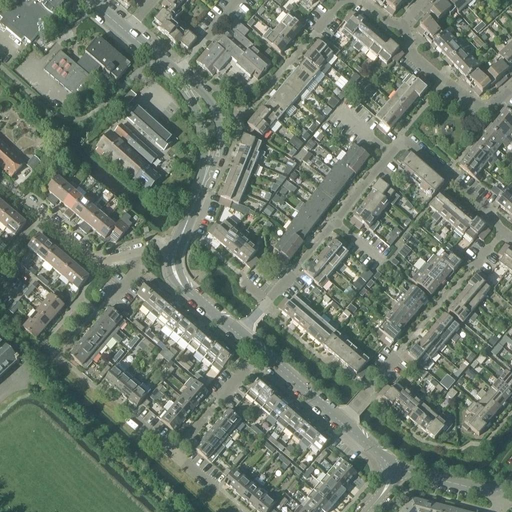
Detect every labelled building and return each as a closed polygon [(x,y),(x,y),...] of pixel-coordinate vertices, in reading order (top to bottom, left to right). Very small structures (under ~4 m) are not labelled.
[(9,0),(0,10),(0,19),(2,21),(0,23),(0,24),(21,42),(23,39),(29,45),(58,11),(59,11),(60,12),(61,11),(62,10),(62,9),(62,8),(61,8),(58,5),(60,3),(56,0),(9,0)] [(121,0),(127,5),(126,6),(129,8),(133,3),(131,2),(130,1),(131,0),(121,0)] [(197,40),(190,34),(179,26),(177,28),(170,22),(172,19),(170,17),(173,14),(178,18),(184,11),(182,9),(189,1),(190,0),(167,0),(161,7),(165,10),(163,11),(152,25),(161,33),(168,39),(178,48),(182,51),(185,48),(188,51),(197,40)] [(378,0),(376,2),(382,7),(385,4),(388,7),(385,11),(392,16),(402,5),(403,6),(406,3),(409,6),(413,0),(378,0)] [(456,11),(445,0),(439,0),(442,4),(439,7),(436,3),(426,13),(429,16),(426,19),(427,20),(416,31),(422,37),(426,34),(428,37),(426,40),(431,45),(442,35),(434,27),(442,19),(444,22),(456,11)] [(466,6),(460,0),(445,0),(456,11),(458,14),(466,6)] [(498,15),(494,11),(490,15),(494,19),(498,15)] [(348,25),(341,34),(349,41),(352,38),(364,23),(351,12),(343,21),(348,25)] [(290,14),(280,25),(295,37),(306,24),(297,16),(295,18),(290,14)] [(253,46),(243,38),(248,33),(240,26),(235,21),(232,24),(237,29),(239,31),(237,33),(230,26),(223,34),(227,37),(218,48),(213,44),(196,63),(212,77),(216,72),(218,74),(231,59),(237,65),(236,66),(250,78),(252,76),(257,81),(263,73),(265,71),(271,65),(251,48),(253,46)] [(364,23),(352,38),(357,42),(353,48),(356,50),(373,30),(364,23)] [(473,30),(476,34),(484,27),(481,23),(473,30)] [(280,25),(273,33),(288,45),(295,37),(280,25)] [(450,28),(442,35),(431,45),(430,46),(434,50),(437,48),(441,53),(454,41),(449,35),(454,31),(450,28)] [(288,45),(273,33),(269,30),(262,38),(280,54),(288,45)] [(373,30),(356,50),(359,53),(363,48),(368,52),(381,38),(373,30)] [(311,51),(325,63),(333,55),(327,50),(331,46),(331,45),(322,38),(311,51)] [(383,40),(381,38),(368,52),(377,59),(378,58),(390,43),(385,38),(383,40)] [(43,72),(73,98),(75,99),(91,80),(89,78),(99,67),(105,73),(104,74),(105,77),(109,78),(110,76),(117,82),(130,67),(97,39),(84,55),(87,57),(77,68),(59,53),(43,72)] [(459,46),(454,41),(441,53),(446,58),(444,60),(447,64),(467,45),(464,42),(459,46)] [(403,55),(390,43),(378,58),(386,65),(391,60),(396,64),(403,55)] [(470,49),(467,45),(447,64),(451,68),(453,66),(458,71),(471,58),(466,53),(470,49)] [(511,54),(506,49),(498,56),(500,59),(511,71),(511,54)] [(311,51),(304,59),(320,73),(323,76),(331,68),(325,63),(311,51)] [(476,64),(471,58),(458,71),(462,76),(460,78),(464,82),(465,81),(476,71),(484,63),(480,60),(476,64)] [(300,66),(298,69),(313,81),(320,73),(304,59),(299,65),(300,66)] [(476,71),(465,81),(470,87),(473,84),(476,87),(472,91),(479,97),(490,87),(491,88),(494,85),(497,89),(507,79),(504,76),(507,73),(510,76),(511,74),(511,71),(500,59),(494,64),(497,67),(483,79),(476,71)] [(298,69),(291,77),(306,89),(313,81),(298,69)] [(350,80),(348,83),(352,87),(359,78),(355,74),(350,80)] [(404,81),(422,96),(431,86),(421,77),(417,82),(409,75),(404,81)] [(306,89),(291,77),(284,85),(299,98),(306,89)] [(378,78),(374,82),(378,86),(382,82),(378,78)] [(422,96),(404,81),(402,84),(403,85),(397,92),(412,105),(413,103),(415,105),(422,96)] [(348,83),(341,90),(345,94),(352,87),(348,83)] [(284,85),(277,93),(291,106),(299,98),(284,85)] [(368,86),(362,93),(371,100),(377,94),(368,86)] [(122,111),(135,96),(131,92),(118,107),(122,111)] [(337,98),(340,100),(345,95),(342,92),(337,98)] [(412,105),(397,92),(389,103),(403,115),(412,105)] [(291,106),(277,93),(270,102),(284,114),(291,106)] [(327,103),(330,106),(333,109),(338,103),(332,98),(327,103)] [(284,114),(270,102),(268,104),(266,103),(261,109),(276,121),(277,123),(284,114)] [(389,103),(380,113),(395,125),(403,115),(389,103)] [(132,109),(125,117),(164,151),(170,143),(168,142),(171,138),(137,107),(134,111),(132,109)] [(323,114),(326,117),(331,111),(328,108),(323,114)] [(261,109),(254,117),(269,129),(276,121),(261,109)] [(502,115),(498,120),(511,132),(511,131),(511,115),(503,109),(500,113),(502,115)] [(395,125),(380,113),(375,118),(380,123),(376,128),(386,136),(395,125)] [(316,122),(319,125),(324,120),(320,116),(316,122)] [(269,129),(254,117),(247,125),(262,138),(269,129)] [(491,124),(488,128),(509,145),(511,141),(507,138),(511,132),(498,120),(493,126),(491,124)] [(115,133),(121,138),(119,141),(111,133),(98,148),(148,193),(161,178),(122,144),(124,142),(151,165),(158,158),(121,125),(115,133)] [(308,130),(312,133),(317,128),(313,125),(308,130)] [(487,134),(483,139),(497,150),(502,145),(506,148),(509,145),(488,128),(485,132),(487,134)] [(301,138),(305,142),(310,136),(306,133),(301,138)] [(243,137),(239,147),(259,155),(264,157),(265,154),(258,151),(261,144),(243,137)] [(476,143),(473,147),(494,164),(497,160),(492,156),(497,150),(483,139),(478,145),(476,143)] [(293,150),(296,152),(303,144),(299,141),(295,146),(291,143),(288,146),(293,150)] [(310,141),(304,148),(310,152),(316,145),(310,141)] [(24,165),(0,142),(0,167),(11,178),(24,165)] [(354,146),(347,155),(362,167),(369,158),(359,150),(354,146)] [(359,150),(369,158),(373,153),(363,146),(359,150)] [(259,155),(239,147),(236,154),(238,155),(237,158),(255,165),(259,155)] [(494,164),(473,147),(470,151),(472,153),(468,158),(482,169),(487,163),(491,167),(494,164)] [(296,152),(293,150),(288,155),(292,158),(296,152)] [(401,166),(410,155),(406,151),(397,162),(401,166)] [(308,153),(302,161),(306,164),(312,156),(308,153)] [(347,155),(340,163),(355,175),(362,167),(347,155)] [(410,155),(401,166),(393,175),(396,178),(401,173),(414,184),(427,170),(410,155)] [(25,166),(31,172),(39,163),(34,158),(25,166)] [(237,158),(233,168),(250,175),(255,165),(237,158)] [(482,169),(468,158),(463,163),(461,161),(458,166),(479,183),(482,179),(477,175),(482,169)] [(289,160),(287,167),(293,169),(296,165),(289,160)] [(355,175),(340,163),(339,162),(332,171),(347,183),(349,180),(351,181),(355,175)] [(286,167),(284,173),(288,175),(289,174),(293,169),(287,167),(286,167)] [(230,170),(227,177),(246,185),(250,175),(233,168),(231,171),(230,170)] [(289,179),(293,182),(299,173),(295,170),(289,179)] [(444,184),(427,170),(414,184),(431,199),(444,184)] [(332,171),(325,180),(341,191),(347,183),(332,171)] [(279,176),(275,185),(279,187),(286,178),(279,176)] [(50,204),(66,184),(58,177),(46,191),(51,195),(46,201),(50,204)] [(246,185),(227,177),(224,184),(226,185),(224,188),(242,195),(246,185)] [(380,180),(372,191),(387,202),(389,203),(393,206),(399,198),(389,190),(393,185),(388,181),(387,180),(383,177),(380,180)] [(341,191),(325,180),(319,188),(334,200),(341,191)] [(66,184),(50,204),(53,206),(58,201),(63,205),(74,191),(66,184)] [(275,185),(273,184),(270,191),(274,193),(279,187),(275,185)] [(504,211),(511,202),(511,194),(510,193),(511,190),(511,186),(511,185),(493,205),(497,209),(499,207),(504,211)] [(68,209),(63,215),(66,217),(82,198),(86,194),(78,187),(74,191),(63,205),(68,209)] [(224,188),(218,204),(219,205),(222,206),(229,209),(230,207),(247,214),(249,210),(238,205),(242,195),(224,188)] [(283,188),(279,193),(284,197),(288,192),(283,188)] [(319,188),(312,197),(328,209),(334,200),(319,188)] [(387,202),(372,191),(367,197),(369,198),(367,201),(382,212),(389,203),(387,202)] [(433,220),(451,200),(442,193),(429,208),(435,213),(431,218),(433,220)] [(276,196),(271,202),(275,204),(278,204),(281,200),(276,196)] [(312,197),(306,206),(321,217),(328,209),(312,197)] [(90,205),(82,198),(66,217),(69,220),(74,215),(79,219),(90,205)] [(459,208),(451,200),(433,220),(436,223),(441,218),(446,222),(459,208)] [(382,212),(367,201),(360,209),(375,221),(382,212)] [(0,219),(9,209),(1,202),(0,203),(0,219)] [(90,205),(79,219),(84,223),(79,229),(83,231),(99,213),(90,205)] [(263,213),(269,218),(274,211),(268,206),(263,213)] [(321,217),(306,206),(299,214),(314,226),(321,217)] [(459,208),(446,222),(455,229),(467,215),(459,208)] [(9,209),(0,219),(0,224),(6,230),(17,216),(9,209)] [(360,209),(349,223),(359,231),(363,226),(369,230),(373,233),(379,224),(375,221),(360,209)] [(99,213),(83,231),(86,234),(91,229),(96,233),(107,220),(99,213)] [(126,214),(115,226),(107,236),(111,239),(116,243),(132,225),(128,221),(130,218),(126,214)] [(314,226),(299,214),(292,223),(308,235),(314,226)] [(470,217),(467,215),(455,229),(463,236),(464,235),(477,220),(471,215),(470,217)] [(17,216),(6,230),(15,237),(26,224),(17,216)] [(115,226),(107,220),(96,233),(100,237),(98,240),(105,245),(111,239),(107,236),(115,226)] [(490,232),(477,220),(464,235),(473,242),(477,237),(481,241),(490,232)] [(220,244),(233,230),(224,223),(220,228),(215,224),(207,233),(220,244)] [(308,235),(292,223),(286,232),(287,233),(303,244),(307,238),(306,237),(308,235)] [(391,233),(397,238),(401,233),(396,228),(391,233)] [(233,230),(220,244),(229,251),(246,232),(243,229),(238,234),(233,230)] [(247,229),(246,232),(229,251),(237,259),(250,244),(244,239),(249,234),(248,234),(250,232),(247,229)] [(303,244),(287,233),(281,241),(296,253),(303,244)] [(408,233),(403,239),(407,242),(411,236),(408,233)] [(36,255),(47,242),(39,235),(27,248),(36,255)] [(338,237),(326,250),(341,263),(348,254),(343,250),(347,245),(338,237)] [(296,253),(281,241),(274,250),(279,254),(276,259),(285,267),(296,253)] [(56,249),(47,242),(36,255),(44,262),(56,249)] [(258,251),(250,244),(237,259),(250,270),(258,261),(253,257),(258,251)] [(503,258),(510,248),(505,245),(498,255),(503,258)] [(511,249),(510,248),(503,258),(499,264),(508,271),(511,264),(511,249)] [(56,249),(44,262),(53,269),(64,256),(56,249)] [(403,249),(398,254),(402,257),(407,252),(403,249)] [(450,252),(448,250),(446,252),(445,253),(441,249),(435,257),(437,259),(453,273),(465,260),(455,251),(454,252),(451,250),(450,252)] [(341,263),(326,250),(319,258),(334,271),(341,263)] [(64,256),(53,269),(61,276),(72,263),(64,256)] [(433,256),(426,264),(445,280),(447,277),(449,279),(453,273),(437,259),(435,257),(434,257),(433,256)] [(334,271),(319,258),(317,261),(316,260),(311,265),(327,279),(334,271)] [(80,270),(72,263),(61,276),(69,283),(80,270)] [(438,288),(445,280),(426,264),(422,269),(421,269),(419,272),(438,288)] [(327,279),(311,265),(299,279),(309,287),(311,285),(315,289),(317,286),(322,290),(329,281),(327,279)] [(80,270),(69,283),(78,291),(89,277),(80,270)] [(438,288),(419,272),(411,280),(431,297),(438,288)] [(479,272),(468,285),(483,298),(490,289),(485,285),(489,280),(479,272)] [(145,303),(155,290),(147,283),(136,296),(145,303)] [(483,298),(468,285),(463,291),(464,292),(462,295),(477,307),(484,299),(483,298)] [(403,289),(400,292),(420,309),(427,301),(413,288),(408,294),(403,289)] [(155,290),(145,303),(141,306),(148,313),(162,296),(155,290)] [(351,300),(356,295),(353,292),(348,297),(351,300)] [(420,309),(400,292),(398,295),(399,296),(394,301),(398,305),(413,318),(420,309)] [(43,304),(57,315),(64,307),(51,295),(43,304)] [(477,307),(462,295),(455,303),(475,320),(478,317),(472,313),(477,307)] [(170,303),(162,296),(148,313),(156,319),(170,303)] [(294,298),(290,303),(282,312),(290,319),(306,300),(302,297),(299,301),(294,298)] [(282,312),(290,303),(285,299),(277,308),(282,312)] [(306,300),(290,319),(298,326),(311,312),(306,308),(310,304),(306,300)] [(178,310),(170,303),(156,319),(164,326),(178,310)] [(338,308),(332,303),(330,306),(335,311),(338,308)] [(475,320),(455,303),(448,311),(462,324),(467,319),(472,323),(475,320)] [(57,315),(43,304),(36,312),(50,323),(57,315)] [(350,305),(347,309),(352,314),(356,310),(350,305)] [(398,305),(391,313),(406,326),(413,318),(398,305)] [(109,309),(102,317),(119,331),(125,323),(109,309)] [(186,316),(178,310),(164,326),(172,333),(186,316)] [(50,323),(36,312),(29,320),(42,332),(50,323)] [(319,319),(311,312),(298,326),(307,334),(319,319)] [(406,326),(391,313),(384,322),(385,323),(400,335),(405,329),(404,328),(406,326)] [(437,324),(457,341),(458,340),(461,343),(463,341),(454,333),(459,328),(444,315),(437,324)] [(194,323),(186,316),(172,333),(180,340),(194,323)] [(119,331),(102,317),(95,325),(112,339),(119,331)] [(319,319),(307,334),(315,341),(327,326),(319,319)] [(42,332),(29,320),(22,329),(35,340),(42,332)] [(202,330),(194,323),(180,340),(188,346),(202,330)] [(400,335),(385,323),(376,334),(381,338),(379,340),(389,348),(400,335)] [(437,324),(430,332),(445,345),(449,339),(455,344),(457,341),(437,324)] [(95,325),(89,332),(105,347),(112,339),(95,325)] [(327,326),(315,341),(323,348),(336,333),(327,326)] [(149,330),(144,335),(151,341),(154,338),(150,334),(150,331),(149,330)] [(209,336),(202,330),(188,346),(195,353),(209,336)] [(89,332),(82,340),(99,354),(105,347),(89,332)] [(445,345),(430,332),(423,340),(438,353),(445,345)] [(323,348),(330,353),(336,359),(343,365),(350,371),(361,380),(370,370),(365,366),(373,356),(370,354),(366,359),(362,356),(356,350),(349,345),(342,339),(336,333),(323,348)] [(209,336),(195,353),(203,359),(217,343),(209,336)] [(493,350),(490,353),(495,357),(498,354),(502,348),(506,343),(511,348),(511,342),(505,336),(498,344),(493,350)] [(488,342),(493,346),(497,341),(493,338),(488,342)] [(82,340),(76,348),(92,362),(99,354),(82,340)] [(420,342),(414,348),(430,361),(438,353),(423,340),(421,343),(420,342)] [(225,350),(217,343),(203,359),(211,366),(225,350)] [(166,356),(169,353),(164,349),(165,347),(162,345),(159,348),(163,351),(162,352),(166,356)] [(0,377),(16,364),(17,365),(19,363),(5,348),(4,348),(0,351),(0,377)] [(92,362),(76,348),(69,356),(85,370),(92,362)] [(430,361),(414,348),(403,361),(413,369),(417,364),(422,368),(423,370),(427,370),(433,363),(430,361)] [(225,350),(211,366),(219,373),(233,357),(225,350)] [(466,360),(470,363),(471,362),(475,357),(471,354),(466,360)] [(481,355),(475,361),(480,366),(486,359),(481,355)] [(185,365),(183,368),(187,372),(190,369),(193,366),(188,362),(186,365),(185,365)] [(112,388),(123,375),(127,371),(119,364),(104,381),(112,388)] [(123,375),(112,388),(120,395),(131,382),(135,377),(127,371),(123,375)] [(511,378),(505,373),(498,381),(511,393),(511,378)] [(131,382),(120,395),(127,401),(139,388),(142,384),(135,377),(131,382)] [(191,379),(184,387),(187,390),(200,401),(207,393),(191,379)] [(253,402),(267,386),(259,379),(245,395),(253,402)] [(435,389),(438,386),(432,381),(430,384),(435,389)] [(511,397),(511,393),(498,381),(491,389),(506,402),(508,399),(509,401),(511,397)] [(142,384),(139,388),(127,401),(135,408),(150,391),(142,384)] [(391,406),(404,392),(396,385),(391,390),(386,386),(378,395),(391,406)] [(275,392),(267,386),(253,402),(261,409),(275,392)] [(448,392),(454,397),(457,394),(451,389),(448,392)] [(481,390),(479,393),(499,410),(506,402),(491,389),(487,395),(481,390)] [(187,390),(180,398),(194,409),(200,401),(187,390)] [(405,390),(404,392),(391,406),(397,411),(398,410),(401,412),(413,398),(405,390)] [(275,392),(261,409),(269,416),(283,399),(275,392)] [(499,410),(479,393),(476,396),(481,401),(477,406),(491,419),(499,410)] [(194,409),(180,398),(174,405),(187,417),(194,409)] [(413,398),(401,412),(409,419),(422,405),(413,398)] [(283,399),(269,416),(276,422),(291,406),(283,399)] [(187,417),(174,405),(170,402),(164,410),(181,424),(187,417)] [(491,419),(477,406),(473,403),(466,411),(471,416),(486,428),(491,422),(489,421),(491,419)] [(430,412),(422,405),(409,419),(417,426),(430,412)] [(299,412),(291,406),(276,422),(284,429),(299,412)] [(164,410),(157,419),(173,433),(181,424),(164,410)] [(227,410),(221,418),(234,429),(240,421),(227,410)] [(306,419),(299,412),(284,429),(292,436),(306,419)] [(430,412),(417,426),(426,433),(438,419),(430,412)] [(442,414),(438,419),(426,433),(434,441),(442,432),(445,434),(452,426),(452,423),(442,414)] [(486,428),(471,416),(461,427),(467,431),(469,428),(478,436),(486,428)] [(234,429),(221,418),(214,426),(230,440),(231,441),(238,433),(234,429)] [(314,426),(306,419),(292,436),(300,442),(314,426)] [(214,426),(208,434),(224,448),(230,440),(214,426)] [(322,432),(314,426),(300,442),(308,449),(311,445),(322,432)] [(322,432),(311,445),(319,452),(330,439),(322,432)] [(224,448),(208,434),(201,442),(218,457),(225,448),(224,448)] [(271,444),(274,441),(270,437),(269,437),(267,435),(264,438),(271,444)] [(255,439),(251,444),(255,447),(259,442),(255,439)] [(218,457),(201,442),(194,450),(211,465),(218,457)] [(255,447),(251,444),(247,449),(250,453),(255,447)] [(332,467),(349,481),(356,473),(339,459),(332,467)] [(282,464),(278,468),(283,472),(287,468),(282,464)] [(224,483),(232,490),(247,473),(239,466),(224,483)] [(349,481),(332,467),(326,475),(342,489),(349,481)] [(247,473),(232,490),(240,497),(254,480),(247,473)] [(326,475),(319,483),(338,499),(343,493),(341,491),(342,489),(326,475)] [(257,477),(254,480),(240,497),(248,503),(262,487),(264,484),(257,477)] [(319,483),(313,491),(332,507),(338,499),(319,483)] [(262,487),(248,503),(256,510),(270,493),(262,487)] [(327,511),(332,507),(313,491),(306,498),(310,502),(322,511),(327,511)] [(270,493),(256,510),(257,511),(267,511),(278,500),(270,493)] [(415,511),(411,499),(400,511),(415,511)] [(430,511),(432,505),(411,499),(415,511),(430,511)] [(310,502),(303,509),(306,511),(322,511),(310,502)]
